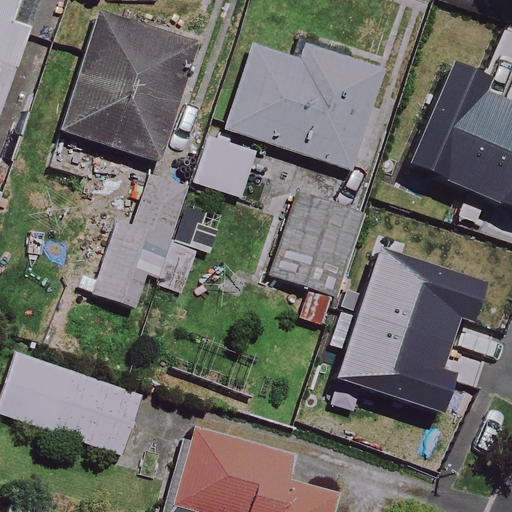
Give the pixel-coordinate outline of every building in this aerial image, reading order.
[(0,0),(0,112),(26,33),(8,27),(16,0),(0,0)] [(195,53),(97,19),(58,135),(155,168),(195,53)] [(377,73),(252,34),(220,135),(345,174),(377,73)] [(485,84),(428,66),(375,234),(456,259),(452,273),(507,291),(511,275),(511,168),(463,153),(485,84)] [(252,156),(205,140),(189,185),(237,201),(252,156)] [(360,220),(293,197),(265,279),(331,302),(360,220)] [(218,218),(182,208),(171,243),(208,254),(218,218)] [(129,310),(154,240),(90,218),(65,288),(129,310)] [(476,324),(412,305),(393,369),(457,388),(476,324)] [(137,398),(10,356),(0,387),(0,418),(118,458),(137,398)] [(330,511),(335,496),(281,480),(287,458),(194,431),(170,511),(330,511)]
